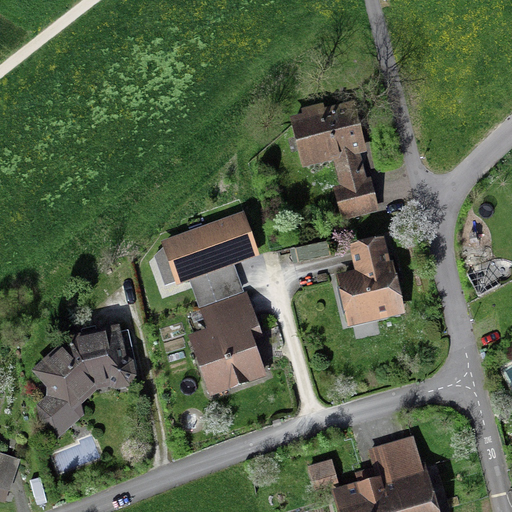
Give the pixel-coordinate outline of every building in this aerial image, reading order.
[(321,116),(303,121),(292,124),(302,165),(353,152),(361,150),(356,131),(352,115),(350,109),(321,116)] [(357,186),(342,190),(335,192),(342,219),(373,211),(367,184),(357,186)] [(174,282),(259,254),(245,214),(161,242),(174,282)] [(327,258),(324,244),(296,250),(299,264),(327,258)] [(368,312),(369,317),(397,311),(388,271),(386,271),(380,245),(351,251),(354,265),(357,267),(366,265),(368,275),(363,277),(364,279),(359,280),(356,278),(340,282),(348,317),(368,312)] [(202,313),(202,314),(207,327),(224,320),(220,308),(219,306),(202,313)] [(219,330),(222,337),(195,347),(207,380),(223,374),(227,387),(260,375),(253,356),(252,353),(250,351),(247,351),(244,351),(242,352),(239,345),(258,338),(251,319),(219,330)] [(114,389),(126,386),(131,378),(135,371),(127,332),(115,334),(98,338),(83,341),(72,344),(69,344),(36,375),(54,394),(62,403),(68,409),(68,408),(92,387),(105,383),(114,389)] [(337,493),(342,511),(431,511),(419,471),(337,493)]
